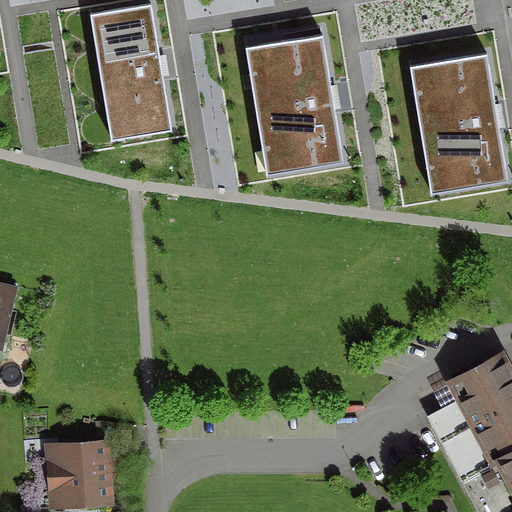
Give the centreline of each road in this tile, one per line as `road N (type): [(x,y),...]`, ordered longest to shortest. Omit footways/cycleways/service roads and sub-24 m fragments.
road 1 (unknown): [(155,472),(180,452),(205,446),(317,440),(368,419),(492,336),(511,333)]
road 2 (residential): [(136,184),(159,511)]
